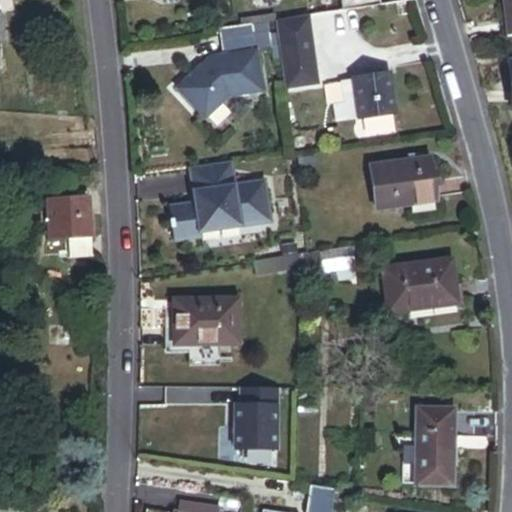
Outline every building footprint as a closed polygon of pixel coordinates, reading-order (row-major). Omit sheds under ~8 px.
[(341,0),(343,11),(381,5),(380,0),(341,0)] [(283,33),(311,29),(309,16),(281,20),(283,33)] [(210,58),(178,89),(205,118),(228,96),(262,91),(256,51),(271,49),(268,30),(253,33),(252,24),(219,29),(223,57),(210,58)] [(290,84),(318,80),(311,29),(283,33),(290,84)] [(360,119),(397,114),(391,73),(354,79),(354,81),(360,119)] [(337,122),(360,119),(354,81),(342,83),(345,102),(334,104),(337,122)] [(410,161),(417,160),(416,152),(409,153),(410,161)] [(378,209),(437,201),(431,158),(417,160),(410,161),(372,165),(378,209)] [(232,163),(190,168),(195,207),(171,210),(172,222),(170,223),(171,232),(174,231),(175,242),(201,239),(200,234),(272,224),(266,183),(235,187),(232,163)] [(70,238),(92,236),(89,199),(48,202),(51,239),(70,238)] [(72,264),(94,263),(92,236),(70,238),(72,264)] [(311,274),(354,268),(352,249),(308,254),(311,274)] [(256,277),(300,270),(300,256),(255,262),(256,277)] [(390,314),(458,306),(453,261),(385,270),(390,314)] [(172,345),(236,347),(237,303),(174,301),(172,345)] [(276,449),(277,389),(241,388),(241,404),(235,404),(234,448),(276,449)] [(456,409),(422,409),(422,487),(455,487),(456,409)] [(311,484),(306,511),(332,511),(337,488),(311,484)] [(243,506),(244,498),(212,493),(211,500),(243,506)] [(189,511),(201,511),(203,508),(203,505),(190,503),(189,511)]
